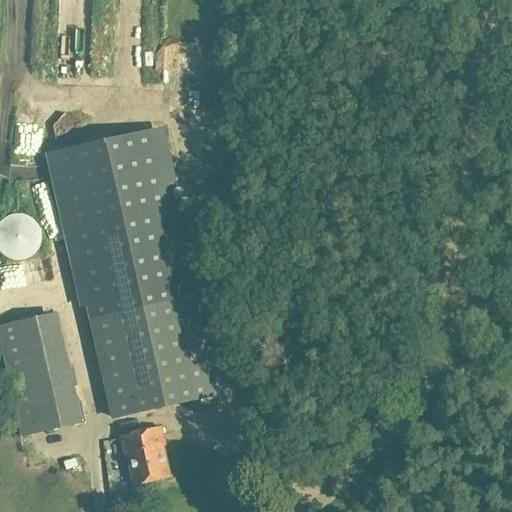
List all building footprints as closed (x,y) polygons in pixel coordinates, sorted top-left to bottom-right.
[(124,127),(126,140),(142,137),(140,124),(124,127)] [(213,397),(193,312),(196,312),(158,146),(58,169),(96,335),(115,420),(213,397)] [(39,246),(40,238),(39,230),(35,224),(29,219),(21,216),(14,216),(6,219),(0,224),(0,223),(0,252),(0,253),(6,258),(14,261),(21,261),(29,258),(35,253),(39,246)] [(47,317),(0,327),(0,345),(21,438),(72,427),(47,317)] [(159,426),(119,436),(123,456),(126,456),(133,487),(170,479),(163,448),(164,448),(159,426)]
